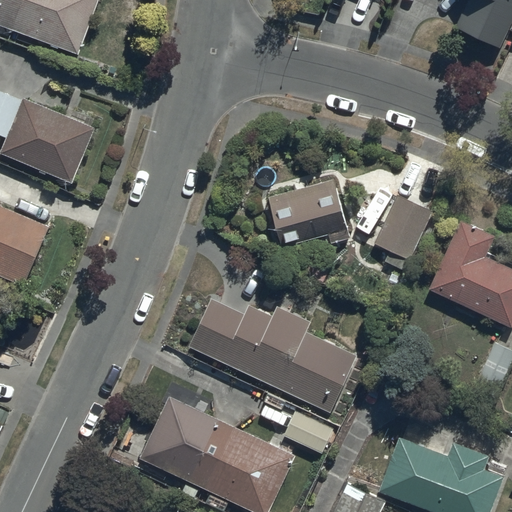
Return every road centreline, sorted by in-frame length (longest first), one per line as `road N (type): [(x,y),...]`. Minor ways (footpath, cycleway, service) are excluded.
road 1 (residential): [(22,511),(104,339),(211,50)]
road 2 (residential): [(211,50),(460,118),(511,141)]
